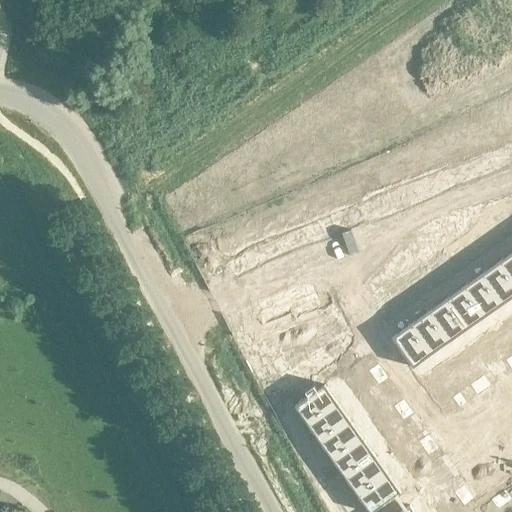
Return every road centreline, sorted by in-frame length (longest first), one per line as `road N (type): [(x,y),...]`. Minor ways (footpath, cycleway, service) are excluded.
road 1 (residential): [(172,316),(511,177)]
road 2 (tertiary): [(172,316),(80,151),(44,110),(0,95)]
road 3 (tertiary): [(276,511),(172,316)]
